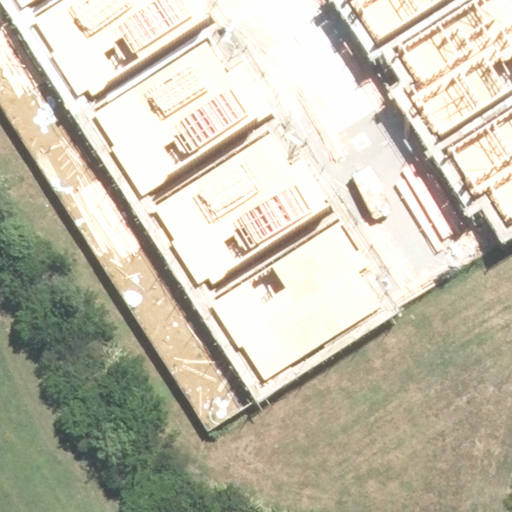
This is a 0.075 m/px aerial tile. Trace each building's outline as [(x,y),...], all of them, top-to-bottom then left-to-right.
[(0,0),(0,3),(11,22),(47,0),(0,0)] [(47,0),(11,22),(68,114),(184,43),(197,35),(174,0),(47,0)] [(446,0),(338,0),(327,7),(356,55),(371,46),(446,0)] [(511,107),(511,24),(497,0),(446,0),(371,46),(407,106),(395,113),(423,161),(511,107)] [(184,43),(68,114),(124,206),(240,135),(253,127),(224,81),(212,88),(184,43)] [(511,224),(511,107),(423,161),(446,198),(458,191),(487,239),(511,224)] [(124,206),(181,298),(310,219),(281,173),(269,180),(240,135),(124,206)] [(344,275),(310,219),(181,298),(236,388),(354,316),(333,281),(344,275)]
